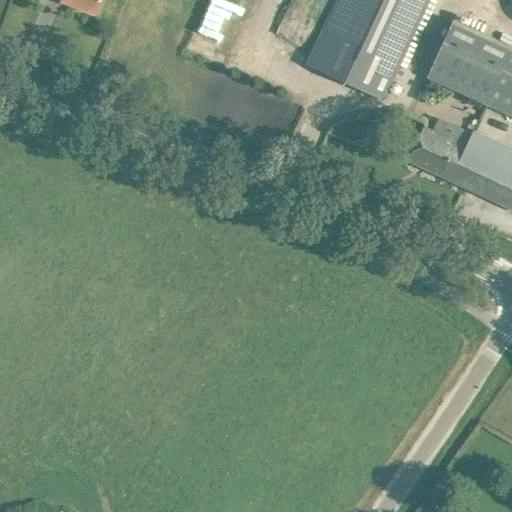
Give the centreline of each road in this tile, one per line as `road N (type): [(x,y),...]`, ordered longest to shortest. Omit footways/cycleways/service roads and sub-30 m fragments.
road 1 (tertiary): [(511,284),(376,218),(0,80)]
road 2 (unclassified): [(380,511),(511,325)]
